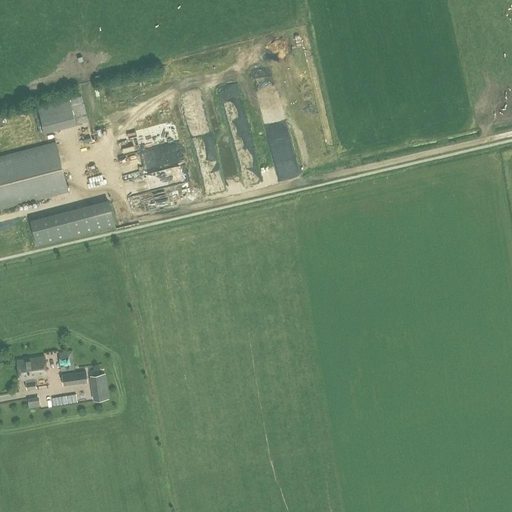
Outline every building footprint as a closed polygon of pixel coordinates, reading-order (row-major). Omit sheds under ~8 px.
[(69,98),(76,124),(88,121),(82,96),(69,98)] [(76,124),(69,98),(37,107),(44,133),(76,124)] [(144,143),(158,142),(158,133),(143,133),(144,143)] [(136,134),(129,136),(133,149),(139,147),(136,134)] [(0,209),(68,191),(56,141),(0,155),(0,209)] [(196,154),(200,181),(219,179),(216,157),(211,158),(210,152),(196,154)] [(182,160),(120,174),(124,194),(186,181),(182,160)] [(109,201),(31,222),(37,245),(115,225),(109,201)] [(75,370),(73,350),(59,352),(61,372),(75,370)] [(17,360),(20,380),(25,379),(26,390),(36,388),(36,383),(35,377),(47,376),(44,356),(17,360)] [(109,377),(121,374),(119,367),(108,370),(109,377)] [(63,385),(87,382),(85,371),(62,374),(63,385)] [(105,373),(92,375),(95,400),(108,398),(105,373)] [(35,393),(26,395),(27,402),(37,400),(35,393)]
